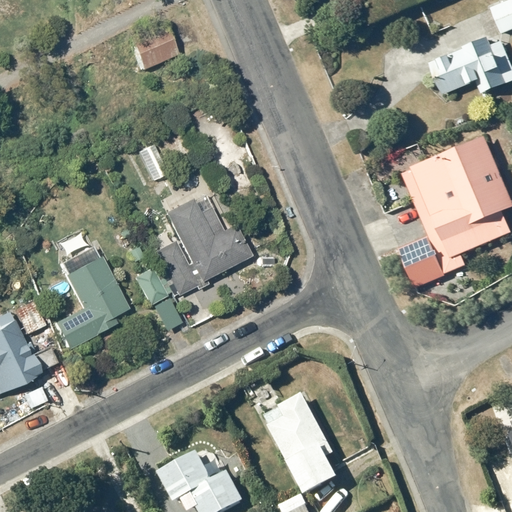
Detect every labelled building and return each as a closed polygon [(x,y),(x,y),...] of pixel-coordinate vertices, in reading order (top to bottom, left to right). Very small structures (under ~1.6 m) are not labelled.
[(511,26),(511,0),(507,0),(491,9),(503,32),(511,26)] [(174,54),(162,27),(128,42),(140,69),(174,54)] [(511,68),(498,33),(426,62),(440,97),(479,81),(484,93),(511,81),(511,68)] [(511,206),(511,198),(505,182),(484,134),(401,169),(430,237),(399,250),(415,288),(467,265),(462,253),(511,231),(511,228),(504,210),(510,208),(511,206)] [(153,143),(139,151),(154,180),(169,172),(153,143)] [(172,239),(157,246),(152,248),(176,298),(206,284),(203,277),(251,255),(235,220),(221,226),(204,190),(159,211),(172,239)] [(136,314),(96,242),(59,263),(83,306),(55,321),(72,350),(136,314)] [(155,264),(133,276),(148,305),(170,294),(155,264)] [(35,301),(17,310),(27,332),(45,323),(35,301)] [(41,348),(25,355),(6,313),(0,315),(0,390),(12,385),(50,368),(41,348)] [(45,401),(40,387),(23,394),(29,407),(45,401)] [(302,496),(303,497),(303,496),(336,480),(326,458),(332,455),(303,395),(263,414),(302,496)] [(211,479),(197,452),(157,471),(172,502),(180,499),(186,511),(197,507),(199,511),(223,511),(243,503),(227,471),(211,479)] [(334,511),(349,505),(339,485),(312,498),(318,511),(334,511)] [(310,511),(303,496),(303,497),(302,496),(279,506),(282,511),(310,511)]
